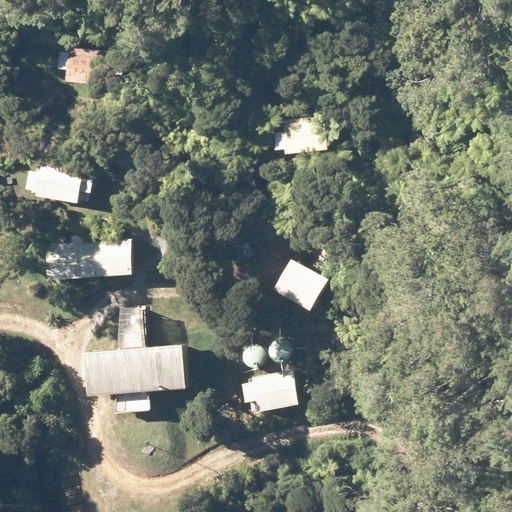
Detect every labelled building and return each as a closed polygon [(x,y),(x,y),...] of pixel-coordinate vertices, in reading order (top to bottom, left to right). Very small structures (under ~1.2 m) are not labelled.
[(79,48),(79,77),(115,77),(115,48),(79,48)] [(297,115),(298,143),(336,142),(334,114),(297,115)] [(53,170),(53,196),(86,196),(87,170),(53,170)] [(135,238),(61,242),(63,275),(137,271),(135,238)] [(159,390),(167,309),(109,303),(101,384),(159,390)]
